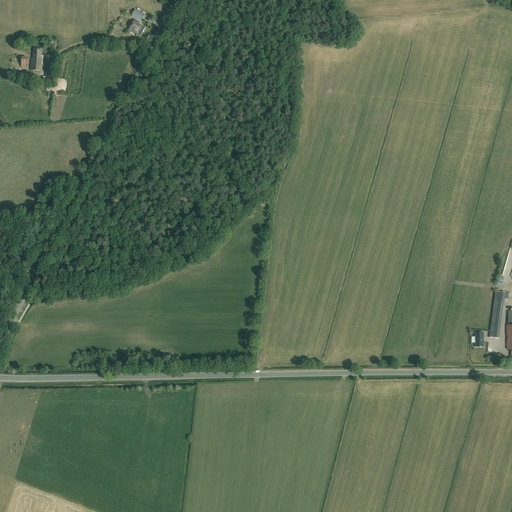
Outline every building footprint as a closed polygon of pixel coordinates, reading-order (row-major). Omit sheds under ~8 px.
[(141,21),(144,15),(145,14),(135,9),(132,16),(141,21)] [(141,36),(145,28),(139,24),(139,23),(134,20),(129,30),(141,36)] [(41,71),(42,56),(41,55),(41,49),(33,49),(32,59),(31,58),(30,71),(41,71)] [(55,72),(55,67),(50,66),(49,68),(47,67),(47,71),(45,83),(54,84),(55,72)] [(498,339),(501,316),(504,292),(495,291),(489,338),(498,339)] [(483,333),(475,333),(475,347),(483,347),(483,333)]
